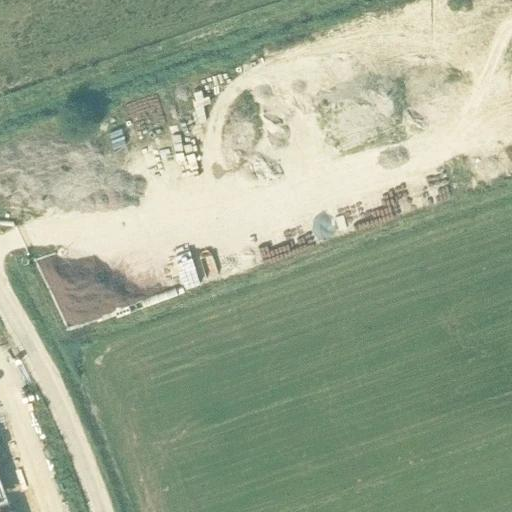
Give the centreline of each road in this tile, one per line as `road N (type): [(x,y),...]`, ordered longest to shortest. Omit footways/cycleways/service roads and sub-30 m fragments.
road 1 (residential): [(363,281),(258,0)]
road 2 (unclassified): [(99,511),(73,435),(0,299)]
road 3 (residential): [(410,407),(204,511)]
road 4 (residential): [(158,372),(363,281)]
road 5 (residential): [(363,281),(511,215)]
road 6 (residential): [(0,376),(54,511)]
road 7 (residential): [(410,407),(363,281)]
